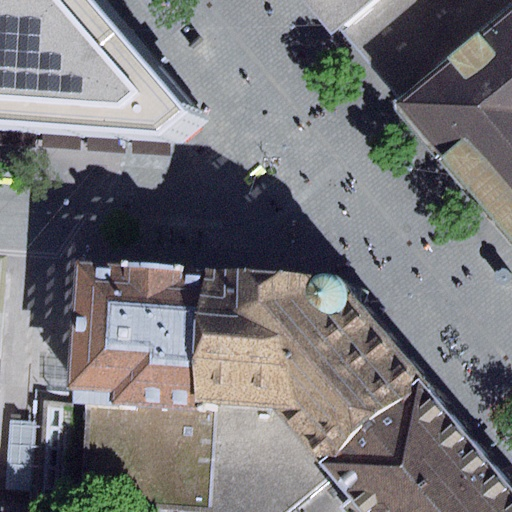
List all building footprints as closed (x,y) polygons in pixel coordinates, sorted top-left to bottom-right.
[(0,0),(0,131),(183,145),(209,124),(102,0),(0,0)] [(511,0),(300,0),(328,33),(337,25),(407,108),(429,89),(421,80),(511,2),(511,0)] [(407,108),(403,110),(511,239),(511,22),(429,89),(407,108)] [(186,404),(195,268),(79,261),(69,403),(44,402),(37,511),(47,511),(206,511),(214,406),(186,404)] [(304,273),(195,268),(186,404),(214,406),(206,511),(287,511),(425,396),(404,370),(339,286),(333,279),(321,274),(304,273)] [(511,511),(511,497),(425,396),(287,511),(511,511)]
